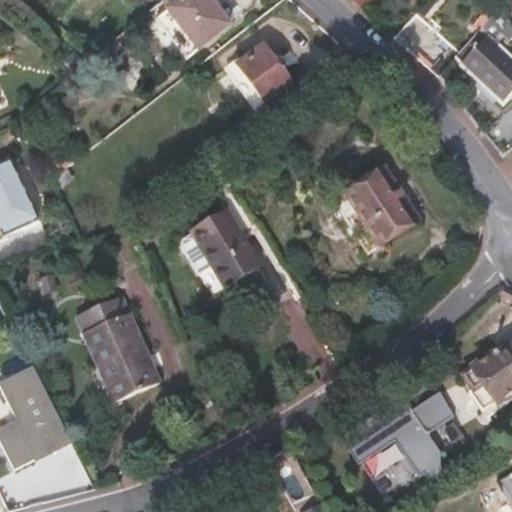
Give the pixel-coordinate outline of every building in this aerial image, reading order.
[(175,0),(165,8),(195,46),(226,23),(208,0),(175,0)] [(422,0),(413,11),(428,25),(450,0),(422,0)] [(511,32),(511,24),(497,4),(486,17),(480,24),(491,36),(497,29),(505,37),(511,32)] [(195,46),(165,8),(154,16),(184,55),(195,46)] [(511,62),(477,27),(452,55),(498,99),(511,84),(511,62)] [(234,64),(274,118),(302,97),(262,44),(234,64)] [(355,62),(333,81),(345,96),(367,76),(355,62)] [(0,231),(38,213),(9,156),(0,160),(0,231)] [(383,166),(344,192),(379,244),(417,218),(383,166)] [(379,244),(344,192),(332,200),(367,251),(379,244)] [(256,263),(222,210),(189,231),(190,232),(180,238),(179,245),(196,273),(210,264),(222,284),(256,263)] [(52,275),(36,281),(42,297),(58,291),(52,275)] [(145,357),(149,354),(124,296),(76,316),(115,401),(161,381),(156,369),(151,371),(145,357)] [(511,352),(505,343),(458,376),(467,390),(465,391),(479,412),(489,405),(493,411),(511,397),(511,352)] [(156,369),(149,354),(145,357),(151,371),(156,369)] [(82,477),(36,369),(0,383),(0,451),(10,476),(41,463),(53,490),(82,477)] [(401,489),(443,469),(435,454),(463,441),(441,396),(344,443),(365,487),(393,473),(401,489)] [(292,463),(275,470),(291,506),(308,498),(292,463)] [(324,511),(319,502),(301,511),(324,511)]
